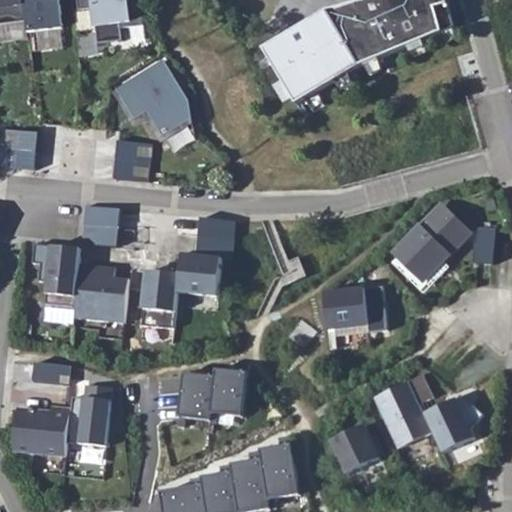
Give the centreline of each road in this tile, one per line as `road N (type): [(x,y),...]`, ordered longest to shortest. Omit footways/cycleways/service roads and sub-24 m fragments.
road 1 (residential): [(14,188),(296,200),(363,192),(511,154)]
road 2 (residential): [(511,139),(473,0)]
road 3 (residential): [(14,188),(0,323)]
